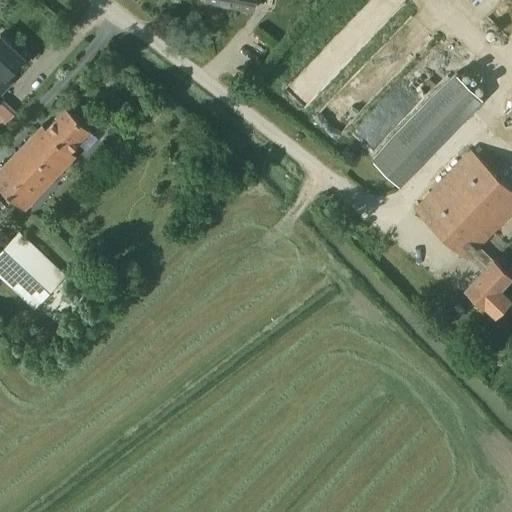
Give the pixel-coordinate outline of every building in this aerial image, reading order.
[(254,0),(208,0),(253,9),(254,0)] [(369,0),(362,8),(380,27),(408,1),(406,0),(369,0)] [(0,124),(3,127),(17,111),(0,95),(0,93),(14,78),(17,81),(32,66),(22,57),(23,56),(0,34),(0,124)] [(481,96),(455,71),(371,158),(397,183),(481,96)] [(90,129),(66,106),(46,128),(42,124),(0,168),(0,187),(24,210),(76,155),(70,150),(90,129)] [(467,259),(468,257),(481,271),(465,288),(483,305),(485,303),(496,313),(511,298),(500,287),(511,275),(494,258),(493,258),(480,246),(511,212),(511,188),(470,148),(413,208),(467,259)] [(64,273),(19,232),(0,252),(0,276),(33,307),(64,273)]
